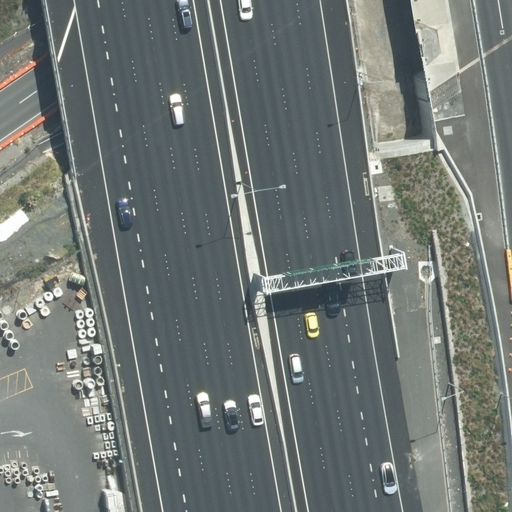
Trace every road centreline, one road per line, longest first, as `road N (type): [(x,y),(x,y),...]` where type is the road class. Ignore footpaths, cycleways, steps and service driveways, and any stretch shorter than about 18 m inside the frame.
road 1 (motorway): [(230,511),(138,0)]
road 2 (motorway): [(278,0),(359,511)]
road 3 (secondary): [(0,118),(163,0)]
